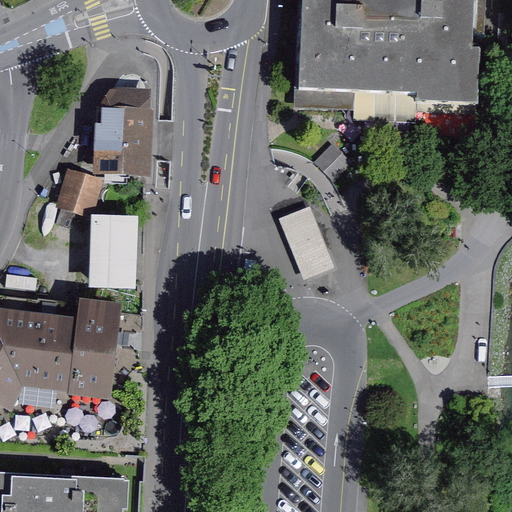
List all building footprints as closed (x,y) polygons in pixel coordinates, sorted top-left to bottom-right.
[(487,1),(471,0),(304,0),(299,107),(481,115),(487,1)] [(96,166),(103,166),(103,171),(141,173),(145,97),(112,94),(97,117),(96,166)] [(317,164),(335,181),(352,163),(334,146),(317,164)] [(87,213),(95,183),(70,177),(62,206),(87,213)] [(308,211),(276,225),(300,286),(333,273),(308,211)] [(97,224),(95,284),(130,286),(132,225),(97,224)] [(6,275),(7,298),(38,297),(37,275),(6,275)] [(108,350),(113,312),(0,298),(0,392),(12,368),(74,376),(74,383),(77,383),(76,390),(103,392),(108,350)] [(130,511),(132,487),(0,479),(0,511),(130,511)]
